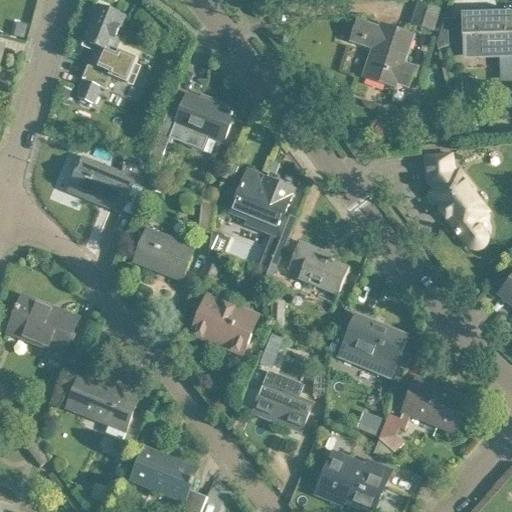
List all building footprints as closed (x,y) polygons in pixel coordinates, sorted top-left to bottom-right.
[(419,3),(412,25),(432,31),(439,10),(419,3)] [(117,56),(114,54),(120,41),(116,39),(125,17),(113,13),(113,10),(106,7),(103,9),(100,7),(83,47),(95,52),(90,64),(92,65),(91,66),(89,65),(78,91),(82,92),(79,99),(92,104),(99,88),(105,90),(111,77),(128,84),(138,59),(119,51),(117,56)] [(511,12),(499,13),(462,14),(462,19),(463,47),(463,54),(500,54),(500,59),(511,58),(511,12)] [(416,66),(405,63),(414,36),(381,25),(380,28),(358,21),(351,42),(352,42),(353,38),(376,46),(374,54),(372,53),(363,78),(396,89),(401,87),(408,89),(416,66)] [(448,21),(439,51),(449,47),(448,21)] [(23,40),(27,26),(15,22),(11,36),(23,40)] [(187,95),(180,112),(170,108),(149,161),(160,165),(170,139),(203,152),(208,137),(224,143),(236,115),(187,95)] [(123,213),(135,184),(145,188),(151,173),(149,172),(151,162),(125,154),(122,176),(82,160),(69,191),(123,213)] [(488,213),(470,190),(473,187),(463,175),(459,178),(456,174),(455,174),(453,172),(452,155),(425,158),(427,182),(434,191),(430,194),(448,217),(446,219),(457,233),(456,234),(458,237),(459,235),(468,246),(469,248),(471,249),(472,249),(473,250),(476,250),(478,250),(479,250),(481,249),(482,249),(484,248),(485,246),(486,245),(487,243),(487,242),(487,240),(487,239),(487,238),(487,237),(487,235),(486,234),(485,233),(477,222),(488,213)] [(281,166),(270,161),(265,171),(276,176),(281,166)] [(240,166),(233,163),(227,177),(235,179),(240,166)] [(245,178),(231,214),(278,233),(295,191),(274,182),(272,189),(245,178)] [(202,200),(199,233),(212,234),(215,205),(202,200)] [(147,231),(135,261),(183,280),(195,250),(147,231)] [(275,235),(266,259),(278,264),(287,241),(275,235)] [(322,251),(300,242),(289,270),(301,275),(299,280),(338,296),(350,269),(334,262),(335,262),(331,260),(330,262),(319,258),(322,251)] [(209,258),(198,285),(210,290),(221,263),(209,258)] [(511,278),(500,292),(511,302),(511,278)] [(17,312),(8,334),(64,356),(79,319),(23,296),(19,307),(17,307),(16,311),(17,312)] [(207,297),(192,334),(244,355),(259,318),(207,297)] [(271,302),(270,329),(282,330),(284,302),(271,302)] [(408,337),(356,316),(338,359),(390,381),(408,337)] [(314,372),(313,397),(326,398),(328,372),(314,372)] [(265,385),(253,414),(302,433),(313,405),(300,400),(305,387),(270,373),(265,385)] [(140,398),(81,374),(67,410),(126,434),(140,398)] [(469,400),(417,379),(403,413),(401,419),(389,415),(379,439),(379,440),(395,454),(404,444),(395,436),(398,429),(404,431),(410,416),(455,434),(469,400)] [(47,424),(37,419),(28,407),(17,416),(38,443),(39,444),(47,424)] [(379,439),(386,422),(373,416),(366,433),(379,439)] [(51,460),(39,444),(38,443),(29,451),(41,468),(51,460)] [(145,450),(133,481),(184,500),(182,507),(187,509),(185,511),(202,511),(207,498),(189,491),(191,487),(192,487),(194,480),(193,480),(197,472),(145,450)] [(374,511),(392,471),(377,465),(367,461),(362,473),(330,460),(316,495),(334,502),(336,499),(367,511),(374,511)]
